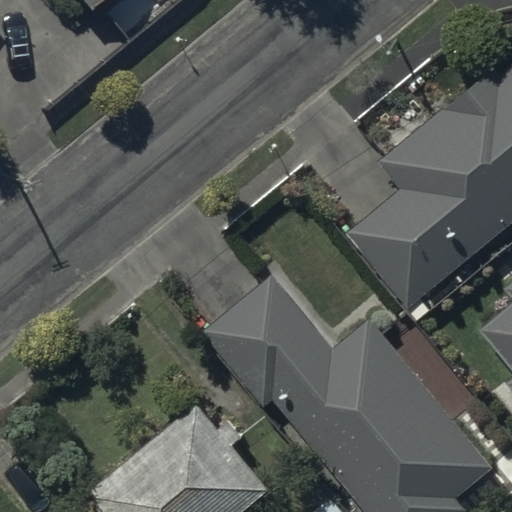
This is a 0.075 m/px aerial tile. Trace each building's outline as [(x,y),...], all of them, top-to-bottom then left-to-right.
[(343,226),(405,303),(511,217),(511,57),(500,67),(494,63),(380,156),(400,180),(343,226)] [(273,266),(203,323),(267,400),(273,394),(369,511),(454,511),(464,504),(455,493),(492,463),(367,310),(332,339),(273,266)] [(511,361),(511,371),(507,376),(511,381),(511,275),(506,281),(511,288),(511,297),(481,324),(511,361)] [(197,394),(86,483),(109,511),(230,511),(269,481),(234,437),(241,431),(226,412),(218,419),(197,394)] [(348,511),(331,491),(306,511),(348,511)]
